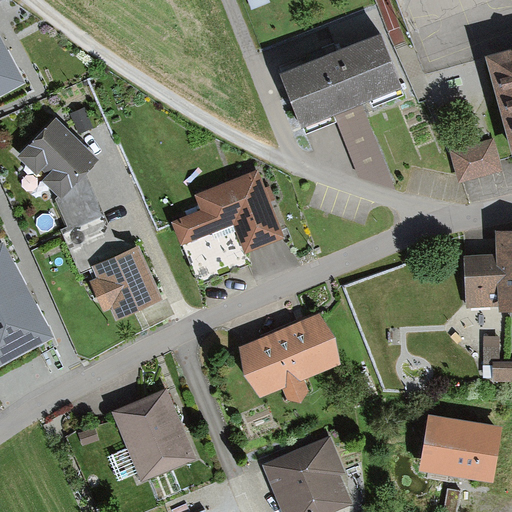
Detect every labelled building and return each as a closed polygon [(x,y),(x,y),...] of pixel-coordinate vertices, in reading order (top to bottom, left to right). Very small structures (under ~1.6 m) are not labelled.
[(251,0),(256,10),(273,2),(272,0),(251,0)] [(381,34),(280,74),(302,129),(334,116),(359,178),(396,190),(362,105),(403,89),(381,34)] [(0,36),(0,97),(26,84),(1,36),(0,36)] [(511,49),(486,57),(511,150),(511,49)] [(55,118),(18,157),(37,175),(42,170),(47,175),(42,180),(59,196),(63,200),(87,174),(100,160),(55,118)] [(496,137),(450,148),(458,182),(504,172),(496,137)] [(239,163),(163,203),(194,262),(270,222),(239,163)] [(63,200),(59,196),(56,199),(68,227),(61,230),(81,273),(93,267),(139,246),(115,237),(87,174),(63,200)] [(503,251),(469,252),(471,299),(506,297),(506,304),(511,303),(511,224),(502,225),(503,251)] [(0,244),(0,307),(30,291),(4,242),(0,244)] [(139,246),(93,267),(97,278),(90,282),(104,313),(111,310),(116,321),(163,300),(139,246)] [(0,307),(0,365),(54,337),(30,291),(0,307)] [(319,313),(244,342),(262,388),(283,380),(288,394),(308,386),(302,372),(337,359),(319,313)] [(487,338),(488,361),(501,360),(500,338),(487,338)] [(511,363),(495,364),(495,384),(511,383),(511,363)] [(165,386),(117,405),(144,473),(192,454),(165,386)] [(498,422),(433,411),(425,459),(489,470),(498,422)] [(328,437),(271,461),(292,511),(311,511),(347,497),(335,469),(341,467),(328,437)]
